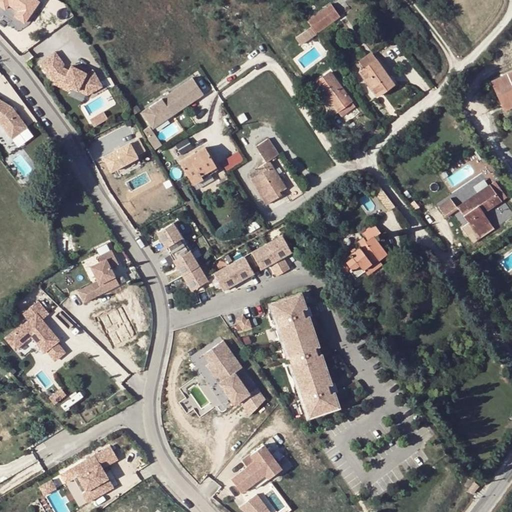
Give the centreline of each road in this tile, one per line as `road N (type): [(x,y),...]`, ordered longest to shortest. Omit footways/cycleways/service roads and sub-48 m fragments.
road 1 (residential): [(208,511),(162,459),(148,409),(163,324),(152,277),(0,47)]
road 2 (residential): [(511,358),(370,157),(511,7)]
road 3 (unknown): [(341,166),(270,64),(213,106)]
road 4 (residential): [(511,169),(462,102),(504,44)]
